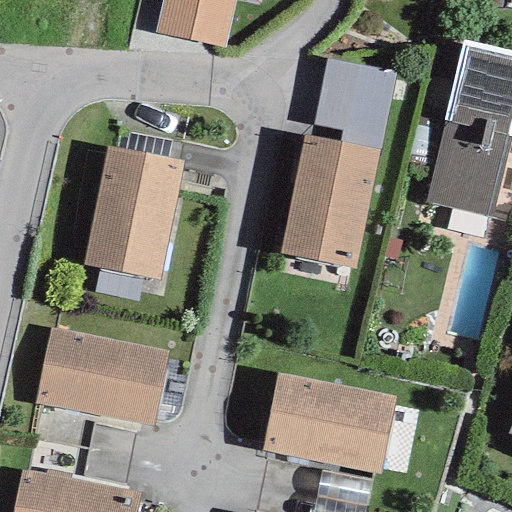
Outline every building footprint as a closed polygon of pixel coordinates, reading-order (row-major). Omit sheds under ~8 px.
[(234,0),(161,0),(154,33),(224,48),(234,0)] [(511,130),(511,53),(461,42),(442,121),(444,122),(425,203),(490,218),(511,130)] [(339,143),(379,150),(394,72),(325,58),(312,124),(342,130),(339,143)] [(118,130),(114,149),(166,159),(170,141),(118,130)] [(339,143),(303,136),(279,254),(354,270),(379,150),(339,143)] [(114,149),(106,147),(83,265),(159,281),(182,162),(166,159),(114,149)] [(167,352),(49,329),(34,404),(152,427),(167,352)] [(393,397),(277,374),(261,451),(379,475),(393,397)] [(46,470),(45,475),(69,481),(70,475),(46,470)] [(45,475),(21,471),(12,511),(134,511),(139,494),(69,481),(45,475)] [(320,471),(312,511),(362,511),(368,481),(320,471)]
